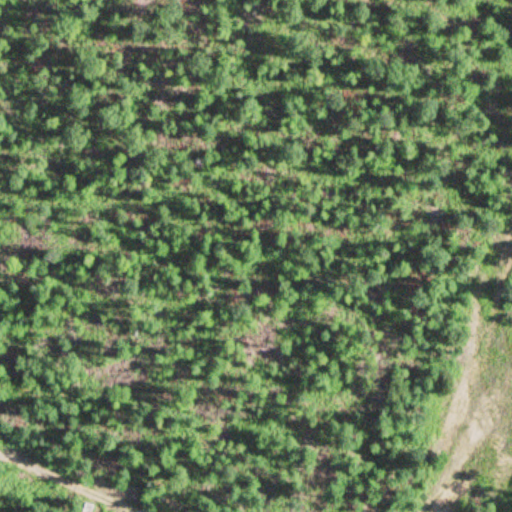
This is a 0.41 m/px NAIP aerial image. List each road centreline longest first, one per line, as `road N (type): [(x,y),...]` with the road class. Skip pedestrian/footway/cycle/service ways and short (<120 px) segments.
road 1 (track): [(429,511),(479,385),(496,297),(511,270),(509,0)]
road 2 (track): [(0,459),(141,511)]
